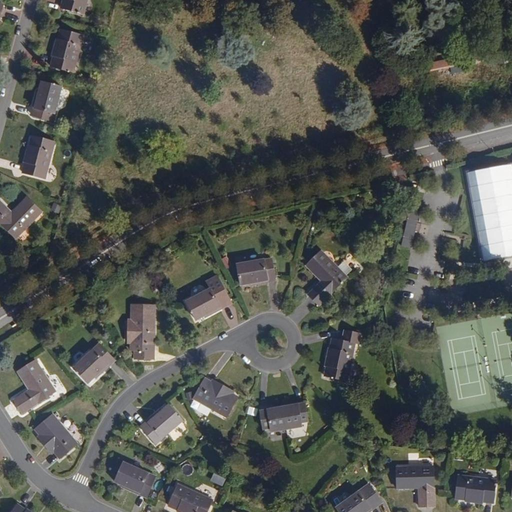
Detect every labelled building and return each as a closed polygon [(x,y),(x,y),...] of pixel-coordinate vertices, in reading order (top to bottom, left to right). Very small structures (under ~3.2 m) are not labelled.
[(89,0),(65,0),(64,8),(85,15),(89,0)] [(84,37),(63,31),(53,67),(75,73),(84,37)] [(501,63),(497,50),(456,59),(427,65),(427,73),(451,68),(452,73),(463,71),(461,65),(488,59),(490,65),(501,63)] [(63,88),(44,82),(41,91),(34,117),(54,122),(63,88)] [(41,91),(38,91),(31,116),(34,117),(41,91)] [(56,143),(34,137),(24,173),(46,179),(56,143)] [(511,255),(511,164),(470,172),(486,261),(511,255)] [(42,212),(27,198),(13,212),(0,200),(0,222),(17,238),(42,212)] [(410,212),(402,246),(412,249),(420,214),(410,212)] [(347,278),(322,252),(307,266),(322,281),(309,294),(319,305),(347,278)] [(278,279),(277,259),(241,263),(243,283),(253,282),(278,279)] [(210,289),(187,302),(197,320),(205,316),(231,301),(218,276),(207,282),(210,289)] [(207,319),(233,304),(231,301),(205,316),(207,319)] [(164,358),(163,304),(140,304),(140,319),(140,340),(140,341),(140,349),(144,349),(145,358),(164,358)] [(363,329),(346,326),(344,337),(334,335),(327,371),(349,376),(356,339),(357,339),(360,340),(363,329)] [(124,359),(110,343),(84,367),(98,383),(105,376),(118,364),(124,359)] [(66,389),(46,359),(28,370),(40,389),(25,399),(32,411),(66,389)] [(107,379),(126,361),(124,359),(118,364),(105,376),(107,379)] [(217,383),(210,379),(199,400),(232,417),(243,397),(235,393),(217,383)] [(237,390),(218,380),(217,383),(235,393),(237,390)] [(285,409),(289,429),(303,426),(303,422),(310,421),(306,402),(299,403),(299,406),(285,409)] [(185,423),(170,405),(163,412),(142,430),(157,447),(185,423)] [(285,409),(271,412),(271,409),(263,410),(267,430),(275,428),(276,432),(289,429),(285,409)] [(163,412),(161,410),(140,427),(142,430),(163,412)] [(76,448),(53,419),(35,433),(39,439),(52,455),(58,462),(76,448)] [(39,439),(37,441),(50,457),(52,455),(39,439)] [(156,478),(124,463),(116,481),(124,485),(148,496),(156,478)] [(434,505),(433,467),(397,467),(397,488),(419,488),(419,506),(434,505)] [(496,480),(459,475),(456,497),(493,502),(496,480)] [(364,511),(381,500),(369,484),(336,507),(339,511),(364,511)] [(123,488),(147,499),(148,496),(124,485),(123,488)] [(206,511),(212,500),(178,485),(168,505),(183,511),(206,511)] [(370,511),(383,503),(381,500),(364,511),(370,511)]
